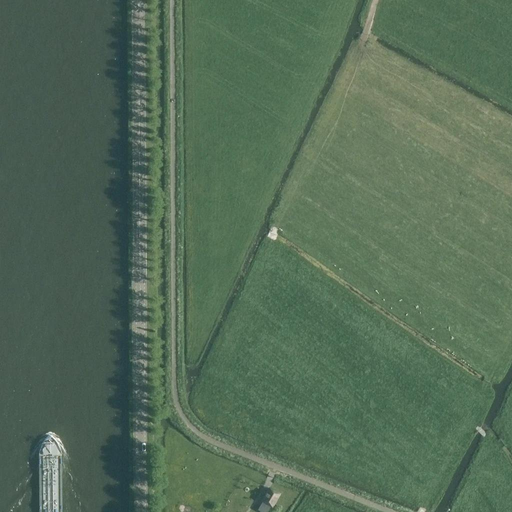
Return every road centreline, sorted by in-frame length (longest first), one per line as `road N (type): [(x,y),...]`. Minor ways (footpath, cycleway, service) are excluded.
road 1 (tertiary): [(140,511),(139,0)]
road 2 (track): [(379,0),(270,242)]
road 3 (track): [(423,511),(476,427),(481,400)]
